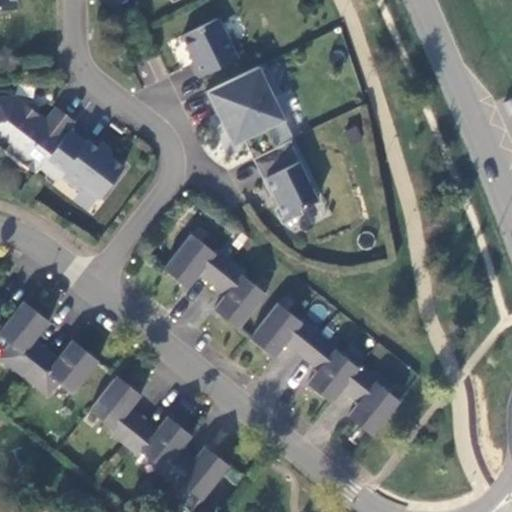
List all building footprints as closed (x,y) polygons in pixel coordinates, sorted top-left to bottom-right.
[(0,0),(0,8),(15,7),(15,0),(0,0)] [(216,17),(180,34),(192,59),(190,61),(198,76),(236,57),(216,17)] [(275,145),(266,126),(283,118),(257,65),(203,91),(214,113),(216,112),(232,144),(243,139),(252,156),(275,145)] [(73,121),(55,106),(44,120),(12,95),(0,96),(0,144),(35,173),(38,169),(67,131),(73,121)] [(60,178),(77,191),(80,187),(97,200),(122,169),(110,160),(109,150),(99,151),(95,148),(86,141),(84,144),(67,131),(38,169),(49,177),(56,182),(60,178)] [(302,212),(299,207),(316,199),(306,177),(308,176),(289,138),(275,145),(252,156),(251,156),(270,195),(272,194),(276,202),(274,208),(280,223),(302,212)] [(100,140),(95,148),(99,151),(109,150),(100,140)] [(191,235),(163,270),(186,289),(197,276),(210,286),(231,262),(217,251),(214,254),(191,235)] [(231,262),(210,286),(223,297),(212,311),(236,330),(264,296),(242,277),(245,273),(231,262)] [(22,300),(0,326),(0,335),(8,342),(0,351),(0,359),(21,377),(43,351),(31,341),(47,321),(22,300)] [(248,340),(272,359),(283,346),(299,359),(318,336),(302,323),(299,324),(276,306),(248,340)] [(318,336),(299,359),(315,373),(305,386),(318,397),(328,406),(340,392),(356,371),(334,353),(336,350),(318,336)] [(43,351),(21,377),(46,396),(57,383),(69,393),(96,361),(70,339),(53,360),(43,351)] [(357,369),(356,371),(340,392),(356,406),(345,419),(369,439),(396,405),(374,386),(375,384),(357,369)] [(115,376),(87,410),(109,429),(106,433),(120,444),(140,420),(128,409),(138,396),(115,376)] [(140,420),(120,444),(124,448),(134,456),(137,452),(160,471),(177,450),(188,437),(164,417),(153,431),(140,420)] [(177,450),(160,471),(157,474),(171,486),(174,482),(197,502),(226,468),(202,447),(190,461),(177,450)]
